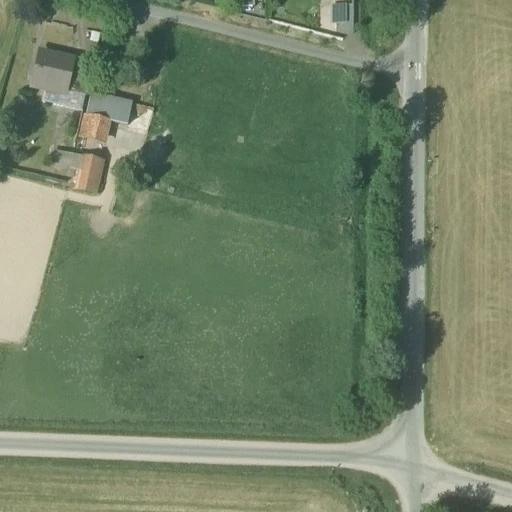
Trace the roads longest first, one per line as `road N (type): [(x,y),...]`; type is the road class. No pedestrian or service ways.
road 1 (unclassified): [(401,469),(411,0)]
road 2 (unclassified): [(0,451),(401,469)]
